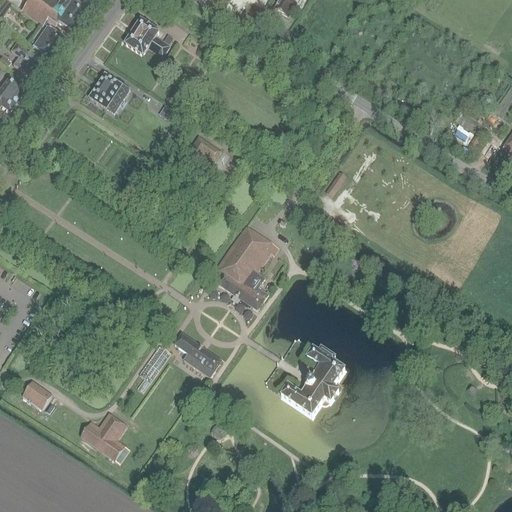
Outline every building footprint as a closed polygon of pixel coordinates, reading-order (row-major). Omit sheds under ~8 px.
[(58,24),(73,35),(88,14),(73,3),(71,6),(63,1),(60,4),(54,0),(30,0),(21,13),(42,28),(48,21),(56,27),(58,24)] [(281,0),(275,11),(288,20),(297,6),(291,2),(292,0),(281,0)] [(0,22),(11,7),(6,3),(1,10),(0,9),(0,22)] [(149,51),(163,61),(171,49),(157,39),(160,34),(141,21),(125,46),(144,58),(149,51)] [(64,41),(47,29),(33,49),(39,54),(50,62),(64,41)] [(38,77),(35,75),(42,65),(29,55),(16,46),(11,54),(19,60),(13,68),(19,72),(33,83),(38,77)] [(2,59),(0,61),(0,64),(8,71),(12,66),(2,59)] [(105,76),(89,100),(107,112),(123,88),(105,76)] [(27,92),(9,79),(0,91),(0,109),(1,109),(9,115),(27,92)] [(176,107),(183,97),(176,92),(169,102),(176,107)] [(173,127),(180,118),(174,113),(167,123),(173,127)] [(511,137),(501,153),(511,160),(511,137)] [(178,170),(210,190),(218,177),(201,166),(206,159),(215,165),(222,154),(199,139),(178,170)] [(347,180),(340,175),(327,195),(333,200),(347,180)] [(343,189),(338,202),(347,205),(352,192),(343,189)] [(265,295),(259,291),(266,280),(257,275),(270,256),(273,258),(278,251),(246,230),(216,272),(224,277),(218,286),(258,313),(264,305),(260,302),(265,295)] [(174,347),(188,358),(184,364),(209,382),(222,365),(182,336),(174,347)] [(144,396),(171,356),(159,348),(139,377),(144,381),(137,391),(144,396)] [(288,387),(280,398),(310,420),(318,408),(323,402),(330,407),(338,396),(331,391),(335,384),(344,373),(333,365),(335,362),(321,352),(319,355),(313,351),(307,360),(320,369),(301,396),(288,387)] [(267,387),(278,395),(289,378),(277,370),(267,387)] [(32,385),(23,398),(43,412),(52,398),(32,385)] [(118,444),(126,431),(127,429),(113,419),(102,436),(89,428),(80,441),(102,456),(116,464),(126,449),(118,444)]
